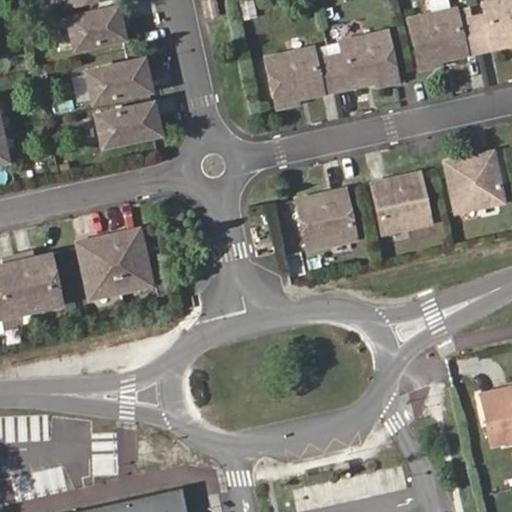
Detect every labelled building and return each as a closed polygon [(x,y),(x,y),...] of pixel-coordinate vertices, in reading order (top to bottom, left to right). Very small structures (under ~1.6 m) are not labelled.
[(220,16),(215,0),(202,0),(207,19),(220,16)] [(256,16),(252,0),(242,0),(237,1),(240,19),(256,16)] [(511,0),(493,0),(483,2),(485,15),(471,18),(478,50),(511,42),(511,0)] [(66,16),(73,48),(122,37),(119,22),(124,20),(120,5),(66,16)] [(478,50),(471,18),(457,21),(455,9),(409,19),(419,68),(439,63),(438,59),(478,50)] [(329,57),(336,89),(375,80),(376,85),(397,80),(386,31),(340,41),(343,54),(329,57)] [(336,89),(329,57),(314,60),(312,48),(266,58),(276,107),(297,102),(296,98),(336,89)] [(137,59),(85,71),(92,102),(149,89),(145,74),(140,75),(137,59)] [(151,101),(94,114),(101,145),(153,134),(150,118),(155,117),(151,101)] [(466,162),(465,157),(445,162),(446,167),(455,211),(502,201),(492,152),(475,155),(476,160),(466,162)] [(387,180),(371,183),(382,232),(429,222),(418,173),(398,177),(399,182),(388,184),(387,180)] [(355,238),(344,189),(328,193),(329,197),(318,199),(317,195),(297,199),(308,248),(355,238)] [(138,229),(108,236),(120,291),(150,284),(138,229)] [(108,236),(77,242),(89,298),(120,291),(108,236)] [(59,303),(48,254),(33,257),(32,252),(16,256),(28,309),(59,303)] [(0,315),(28,309),(16,256),(1,259),(2,264),(0,264),(0,315)] [(511,390),(509,391),(508,387),(479,393),(487,429),(501,425),(505,442),(511,440),(511,390)] [(183,511),(178,488),(69,511),(183,511)]
